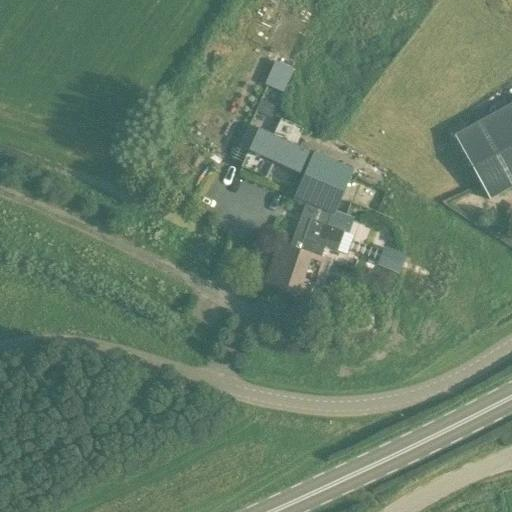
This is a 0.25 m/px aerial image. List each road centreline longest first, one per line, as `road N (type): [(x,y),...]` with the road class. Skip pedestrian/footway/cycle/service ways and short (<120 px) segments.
road 1 (unclassified): [(219,389),(339,410),(389,403),(443,383),(511,340)]
road 2 (unclassified): [(0,192),(245,313)]
road 3 (primary): [(511,403),(270,511)]
road 4 (unclassified): [(0,358),(59,347),(135,354),(219,389)]
